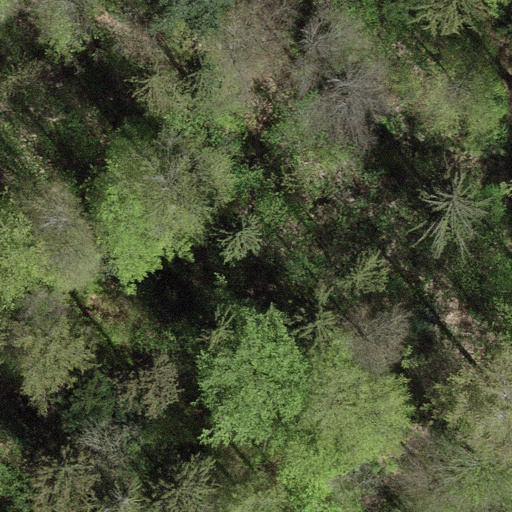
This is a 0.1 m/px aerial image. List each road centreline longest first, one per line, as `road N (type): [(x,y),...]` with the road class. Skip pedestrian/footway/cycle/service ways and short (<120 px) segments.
road 1 (track): [(19,0),(308,106)]
road 2 (track): [(308,106),(232,0)]
